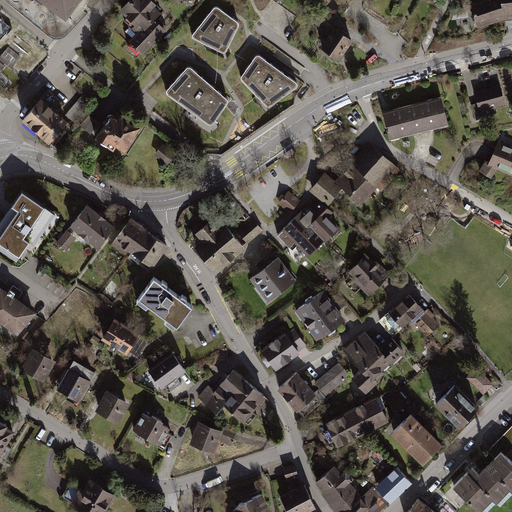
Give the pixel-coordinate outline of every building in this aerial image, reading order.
[(36,0),(41,4),(42,2),(66,19),(70,14),(79,2),(80,0),(36,0)] [(151,0),(132,0),(120,14),(132,25),(122,37),(143,55),(166,29),(153,17),(161,8),(151,0)] [(511,0),(484,0),(469,6),(477,31),(499,22),(511,20),(511,0)] [(217,7),(215,8),(193,34),(193,37),(195,38),(224,51),(225,51),(226,51),(227,50),(239,26),(239,24),(239,23),(238,21),(219,7),(217,7)] [(326,32),(336,18),(324,10),(315,25),(326,32)] [(0,45),(14,30),(0,17),(0,45)] [(335,26),(321,48),(341,62),(355,39),(335,26)] [(297,82),(261,55),(258,55),(256,57),(242,76),(242,78),(243,80),(267,104),(269,105),(270,105),(272,104),(297,87),(298,85),(298,84),(297,82)] [(167,89),(166,92),(167,93),(209,123),(211,123),(212,123),(213,123),(228,102),(228,101),(228,100),(228,99),(192,67),(189,66),(186,67),(167,89)] [(500,84),(474,91),(477,103),(471,105),(475,119),(498,112),(496,106),(505,104),(500,84)] [(50,91),(23,122),(33,131),(54,149),(72,125),(58,114),(66,105),(50,91)] [(441,99),(383,113),(389,140),(448,125),(441,99)] [(112,116),(109,116),(104,123),(105,127),(97,140),(114,152),(117,148),(125,154),(141,129),(122,116),(119,121),(112,116)] [(511,144),(499,139),(489,161),(485,160),(479,171),(490,178),(496,169),(511,175),(511,144)] [(335,180),(326,173),(310,192),(329,207),(343,190),(361,208),(378,187),(381,190),(399,168),(371,143),(335,180)] [(174,152),(163,144),(155,156),(166,164),(174,152)] [(23,191),(0,223),(0,248),(20,262),(32,244),(36,246),(57,215),(23,191)] [(292,212),(301,201),(289,192),(278,204),(288,212),(292,212)] [(318,201),(313,200),(300,214),(327,243),(341,229),(329,218),(333,214),(318,201)] [(116,227),(88,206),(71,229),(99,251),(116,227)] [(300,214),(278,236),(291,248),(296,244),(310,260),(327,243),(300,214)] [(133,218),(115,243),(153,268),(169,247),(133,218)] [(198,237),(191,243),(218,275),(246,249),(219,218),(211,225),(210,223),(196,235),(198,237)] [(251,219),(237,233),(248,245),(263,232),(251,219)] [(77,239),(67,231),(56,243),(66,251),(77,239)] [(368,255),(348,273),(369,296),(390,277),(368,255)] [(279,258),(251,279),(269,303),(297,282),(279,258)] [(155,281),(138,303),(147,311),(149,309),(167,323),(166,325),(176,332),(194,308),(155,281)] [(8,293),(0,287),(0,324),(19,337),(37,314),(17,300),(23,293),(13,286),(8,293)] [(325,290),(295,311),(318,341),(347,322),(339,310),(346,306),(339,296),(332,300),(325,290)] [(409,291),(379,319),(393,334),(411,319),(428,336),(441,323),(409,291)] [(141,335),(115,319),(101,340),(127,356),(141,335)] [(308,346),(294,328),(262,350),(277,372),(301,354),(299,352),(308,346)] [(364,330),(343,349),(360,368),(352,375),(365,390),(378,379),(375,376),(405,349),(392,335),(380,346),(364,330)] [(57,362),(34,350),(21,370),(45,384),(57,362)] [(174,354),(148,371),(162,391),(187,372),(174,354)] [(351,373),(340,361),(314,382),(325,396),(351,373)] [(477,366),(466,376),(483,394),(495,384),(477,366)] [(91,382),(69,369),(57,391),(79,403),(91,382)] [(235,369),(219,387),(211,382),(198,398),(218,416),(225,406),(245,424),(254,412),(261,417),(271,402),(235,369)] [(304,416),(321,400),(314,394),(317,392),(297,369),(278,385),(304,416)] [(480,404),(456,381),(436,401),(460,424),(480,404)] [(130,404),(107,390),(96,412),(118,425),(130,404)] [(377,397),(327,421),(338,444),(373,428),(389,420),(377,397)] [(442,441),(411,411),(392,430),(423,461),(442,441)] [(151,418),(144,414),(134,431),(162,448),(172,429),(165,425),(166,422),(152,416),(151,418)] [(16,432),(0,422),(0,460),(0,461),(16,432)] [(222,431),(199,422),(190,446),(215,455),(220,442),(224,432),(222,431)] [(501,451),(506,456),(511,449),(511,425),(487,451),(495,458),(501,451)] [(224,428),(222,431),(224,432),(220,442),(232,446),(237,433),(224,428)] [(511,461),(506,456),(501,451),(495,458),(487,466),(480,474),(473,467),(454,486),(480,511),(481,511),(494,499),(498,503),(511,490),(511,461)] [(295,463),(283,466),(287,480),(299,477),(295,463)] [(342,472),(335,464),(316,481),(322,492),(332,507),(336,510),(337,511),(376,511),(387,504),(372,488),(363,495),(349,480),(354,477),(346,468),(342,472)] [(396,464),(376,484),(392,502),(414,482),(396,464)] [(93,475),(90,477),(85,484),(87,485),(81,495),(75,492),(69,501),(85,511),(103,511),(116,493),(107,486),(108,485),(107,483),(93,475)] [(304,483),(281,494),(289,511),(304,511),(317,506),(304,483)] [(240,500),(231,511),(265,511),(264,509),(269,506),(262,491),(240,500)] [(435,511),(417,497),(404,511),(435,511)]
